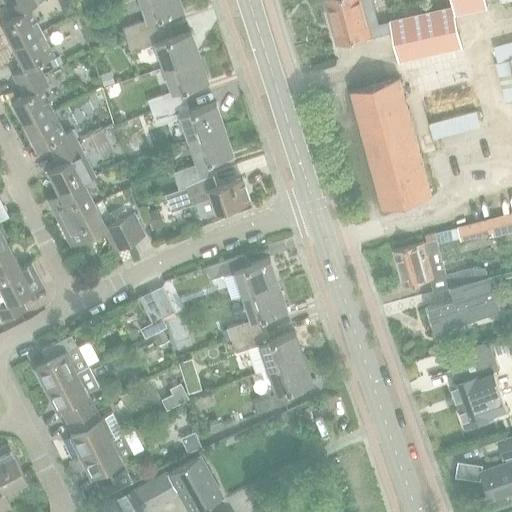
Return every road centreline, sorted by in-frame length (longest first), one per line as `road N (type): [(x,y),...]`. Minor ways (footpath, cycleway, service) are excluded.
road 1 (tertiary): [(417,511),(314,204)]
road 2 (residential): [(77,301),(314,204)]
road 3 (tertiary): [(314,204),(249,0)]
road 4 (residential): [(77,301),(20,188),(25,170),(0,120)]
